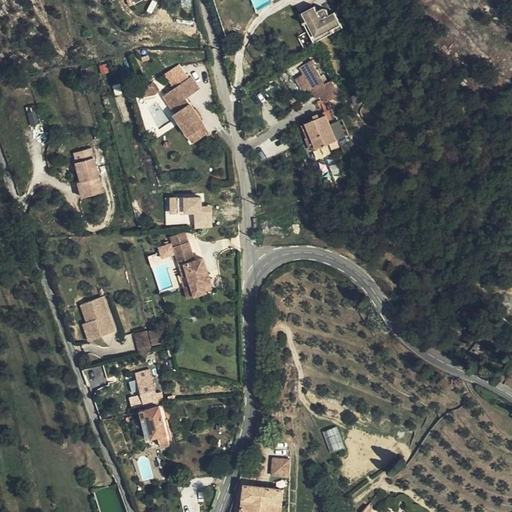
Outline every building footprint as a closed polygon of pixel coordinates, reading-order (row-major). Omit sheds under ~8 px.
[(308,10),(331,35),(347,24),(339,11),(334,14),(330,8),(324,6),(320,9),(317,4),(308,10)] [(320,42),(331,35),(308,10),(303,13),(320,42)] [(334,93),(338,100),(346,96),(337,78),(331,82),(320,60),(307,67),(319,89),(317,90),(322,100),(328,96),(334,93)] [(332,104),(338,100),(334,93),(328,96),(332,104)] [(205,114),(199,105),(197,106),(203,116),(205,114)] [(42,124),(39,107),(30,108),(33,126),(42,124)] [(319,117),(320,121),(332,115),(331,112),(319,117)] [(320,121),(311,125),(313,130),(323,125),(332,145),(341,141),(332,115),(320,121)] [(307,126),(312,137),(315,136),(313,130),(311,125),(307,126)] [(315,136),(321,149),(332,145),(323,125),(313,130),(315,136)] [(315,136),(312,137),(317,151),(321,149),(315,136)] [(73,151),(77,172),(79,180),(76,180),(79,195),(101,190),(91,147),(73,151)] [(201,197),(169,198),(169,215),(194,215),(195,229),(212,228),(211,207),(202,207),(201,197)] [(172,246),(187,242),(184,233),(170,236),(171,242),(172,246)] [(174,253),(172,246),(171,242),(158,245),(161,256),(174,253)] [(192,261),(187,242),(172,246),(174,253),(180,275),(186,273),(191,294),(202,290),(200,285),(208,282),(201,258),(192,261)] [(184,296),(191,294),(186,273),(180,275),(177,276),(184,296)] [(91,317),(98,335),(117,327),(102,294),(81,303),(87,318),(91,317)] [(91,338),(98,335),(91,317),(87,318),(84,320),(91,338)] [(133,334),(138,355),(152,352),(146,331),(133,334)] [(136,372),(144,404),(157,402),(149,369),(136,372)] [(169,445),(159,405),(140,410),(147,438),(158,435),(161,447),(169,445)] [(171,417),(173,425),(185,423),(183,414),(171,417)] [(331,453),(344,448),(336,427),(322,432),(331,453)] [(286,476),(288,459),(270,457),(269,474),(286,476)] [(242,511),(281,511),(285,489),(246,484),(242,511)]
